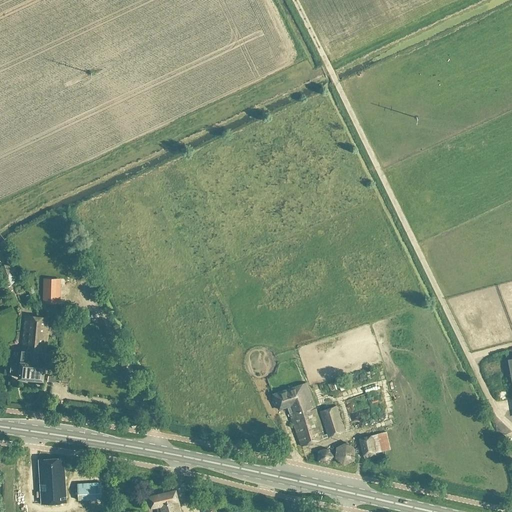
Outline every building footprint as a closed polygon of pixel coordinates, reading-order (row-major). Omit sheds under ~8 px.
[(3,264),(0,267),(0,282),(0,283),(11,284),(18,276),(14,266),(3,264)] [(77,304),(78,280),(43,279),(42,303),(77,304)] [(33,352),(37,317),(25,315),(20,361),(19,366),(11,365),(10,373),(18,374),(18,378),(28,379),(29,372),(32,372),(33,362),(31,362),(32,352),(33,352)] [(49,318),(37,317),(33,352),(32,352),(31,362),(33,362),(32,372),(29,372),(28,379),(43,381),(44,363),(49,318)] [(61,349),(52,348),(52,359),(60,360),(61,349)] [(326,434),(323,435),(310,397),(305,383),(272,394),(279,410),(287,406),(301,446),(327,437),(326,434)] [(361,412),(371,408),(368,402),(373,401),(369,390),(358,394),(362,405),(359,406),(361,412)] [(328,436),(344,431),(336,406),(320,411),(328,436)] [(390,450),(386,432),(359,438),(363,458),(375,455),(374,453),(390,450)] [(347,441),(335,447),(334,458),(343,465),(354,460),(355,448),(347,441)] [(327,447),(317,451),(318,462),(327,464),(333,455),(327,447)] [(50,459),(53,502),(65,502),(63,475),(62,458),(50,459)] [(41,503),(53,502),(50,459),(38,460),(41,503)] [(101,483),(69,485),(70,501),(102,499),(101,483)] [(156,511),(180,511),(175,490),(147,496),(150,508),(155,507),(156,511)]
